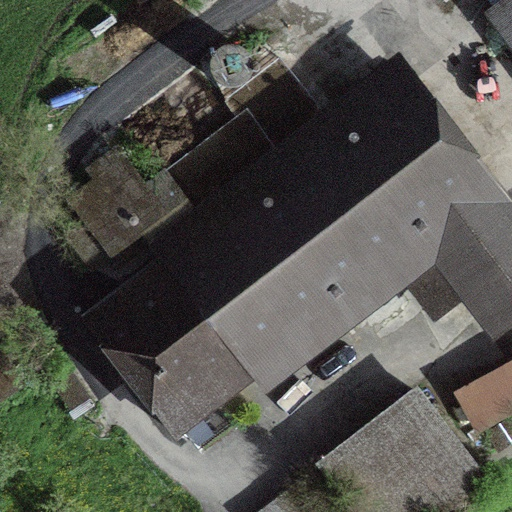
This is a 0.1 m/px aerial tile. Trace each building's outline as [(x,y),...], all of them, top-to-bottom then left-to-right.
[(511,0),(505,0),(483,18),(511,55),(511,0)] [(493,348),(511,333),(511,204),(400,58),(196,213),(148,249),(161,265),(81,325),(174,448),(255,387),(265,401),(408,293),(435,327),(461,307),(493,348)] [(148,249),(196,213),(164,172),(146,185),(118,148),(84,173),(92,182),(68,200),(85,223),(63,240),(92,278),(141,240),(148,249)] [(511,364),(454,396),(477,439),(486,434),(498,456),(511,447),(511,364)] [(349,511),(442,511),(486,479),(418,391),(316,468),(349,511)] [(327,511),(304,482),(263,511),(327,511)]
